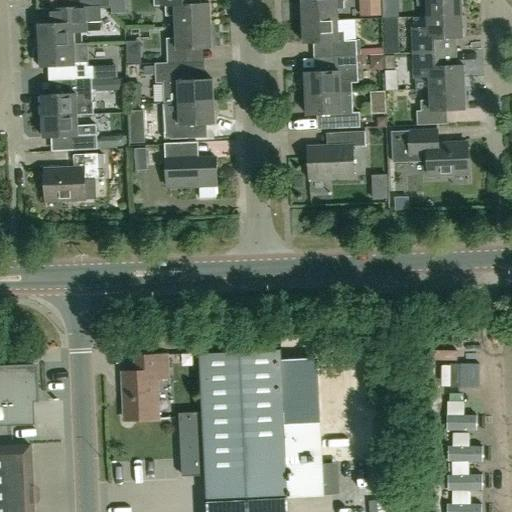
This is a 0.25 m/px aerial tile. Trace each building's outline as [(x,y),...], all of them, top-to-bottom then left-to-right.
[(50,0),(51,8),(67,8),(74,7),(73,0),(50,0)] [(206,0),(154,0),(154,6),(166,6),(166,16),(176,16),(176,27),(211,25),(210,3),(207,3),(206,0)] [(303,22),(338,20),(337,9),(344,9),(343,0),(312,0),(302,0),(303,22)] [(382,15),(381,0),(359,0),(360,16),(382,15)] [(416,0),(417,6),(427,5),(427,17),(462,15),(461,0),(416,0)] [(74,7),(67,8),(51,8),(44,9),(44,24),(39,24),(40,45),(75,44),(74,33),(87,32),(87,22),(101,21),(100,6),(89,7),(74,7)] [(458,51),(457,37),(463,37),(462,15),(427,17),(428,28),(418,28),(419,53),(432,52),(440,52),(458,51)] [(357,55),(357,54),(361,54),(360,40),(357,40),(345,41),(345,31),(338,31),(338,20),(303,22),(304,43),(334,42),(334,56),(357,55)] [(385,35),(399,34),(399,21),(385,22),(385,35)] [(167,38),(168,63),(194,62),(193,48),(204,48),(212,47),(211,25),(176,27),(177,38),(167,38)] [(75,44),(40,45),(40,47),(38,47),(35,51),(35,61),(38,65),(41,64),(41,67),(76,65),(82,65),(82,67),(82,79),(94,79),(93,66),(88,66),(88,44),(75,44)] [(440,52),(432,52),(419,53),(420,66),(415,66),(416,78),(416,90),(430,89),(430,88),(465,87),(464,65),(440,66),(440,52)] [(306,94),(352,92),(352,83),(359,82),(357,55),(334,56),(335,71),(305,72),(306,94)] [(385,69),(385,55),(372,56),(372,70),(385,69)] [(385,70),(395,70),(395,55),(385,55),(385,69),(385,70)] [(205,80),(204,62),(194,62),(168,63),(156,64),(157,83),(163,83),(164,103),(179,102),(179,103),(214,101),(213,79),(205,80)] [(145,75),(156,74),(156,65),(144,66),(145,75)] [(93,66),(94,79),(106,78),(106,66),(93,66)] [(123,78),(112,78),(112,90),(123,90),(123,78)] [(43,116),(94,114),(92,79),(94,79),(82,79),(71,80),(71,94),(42,95),(43,116)] [(131,104),(142,103),(141,83),(130,83),(131,104)] [(417,125),(441,124),(441,110),(466,109),(465,87),(430,88),(430,89),(431,100),(421,100),(421,110),(417,111),(417,125)] [(353,112),(352,92),(306,94),(307,115),(337,113),(338,128),(361,127),(360,112),(353,112)] [(214,101),(179,103),(179,102),(164,103),(163,103),(164,139),(196,138),(195,124),(215,123),(214,101)] [(78,125),(77,115),(94,114),(43,116),(43,137),(73,136),(74,150),(98,149),(97,124),(78,125)] [(386,117),(377,117),(377,126),(387,126),(386,117)] [(143,128),(129,129),(130,143),(144,142),(143,128)] [(439,144),(438,130),(393,132),(394,162),(428,160),(429,175),(468,174),(467,142),(439,144)] [(310,178),(354,176),(353,146),(366,145),(365,131),(337,132),(338,146),(308,148),(310,178)] [(116,136),(116,147),(126,146),(126,135),(116,136)] [(191,158),(191,142),(165,143),(166,160),(167,187),(217,185),(216,157),(191,158)] [(139,168),(149,167),(148,149),(138,149),(139,168)] [(46,200),(86,199),(85,179),(100,179),(98,153),(73,154),(74,169),(45,170),(46,200)] [(394,197),(394,210),(410,209),(409,196),(394,197)] [(285,424),(282,350),(201,354),(204,413),(181,414),(183,475),(206,474),(207,511),(288,511),(288,498),(324,496),(321,423),(285,424)] [(126,420),(159,418),(157,378),(169,377),(168,354),(135,355),(136,371),(124,371),(126,420)] [(31,392),(35,391),(33,365),(0,366),(0,424),(32,424),(31,392)] [(478,422),(444,422),(443,436),(478,436),(478,422)] [(32,511),(30,444),(0,445),(0,511),(32,511)] [(484,453),(447,453),(446,465),(484,465),(484,453)] [(484,480),(449,480),(449,493),(483,493),(484,480)]
